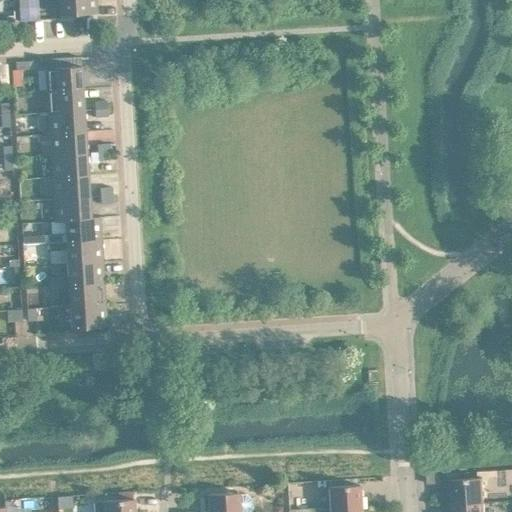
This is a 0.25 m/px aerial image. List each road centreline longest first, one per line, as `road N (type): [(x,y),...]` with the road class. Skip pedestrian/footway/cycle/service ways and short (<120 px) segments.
road 1 (residential): [(137,340),(125,45)]
road 2 (residential): [(137,340),(397,320)]
road 3 (residential): [(410,511),(397,320)]
road 4 (residential): [(397,320),(511,227)]
road 5 (residential): [(0,347),(137,340)]
road 6 (residential): [(0,48),(125,45)]
